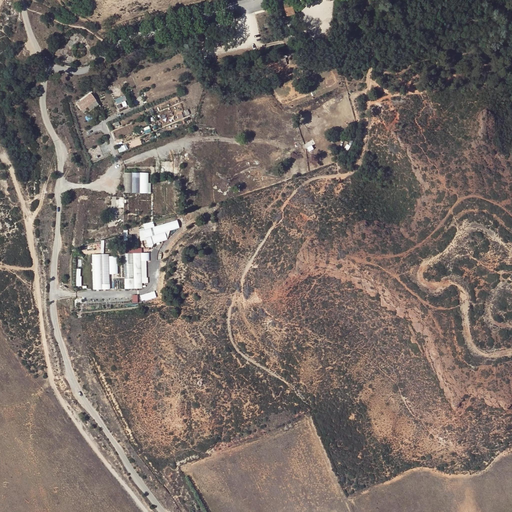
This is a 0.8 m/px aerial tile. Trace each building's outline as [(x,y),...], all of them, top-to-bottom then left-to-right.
[(292,2),(284,4),(287,14),(295,12),(292,2)] [(93,92),(77,102),(83,112),(89,109),(90,110),(100,104),(93,92)] [(116,98),(118,108),(129,106),(127,95),(116,98)] [(125,172),(124,192),(152,192),(152,182),(149,182),(149,172),(125,172)] [(178,220),(155,225),(154,221),(144,223),(145,227),(139,228),(142,240),(147,239),(148,245),(171,239),(168,230),(180,228),(178,220)] [(125,248),(126,288),(143,288),(143,283),(148,282),(147,260),(151,260),(150,252),(143,252),(142,247),(125,248)] [(93,254),(94,289),(111,289),(111,274),(118,274),(118,255),(110,256),(110,253),(93,254)] [(141,294),(142,300),(157,296),(156,291),(141,294)]
